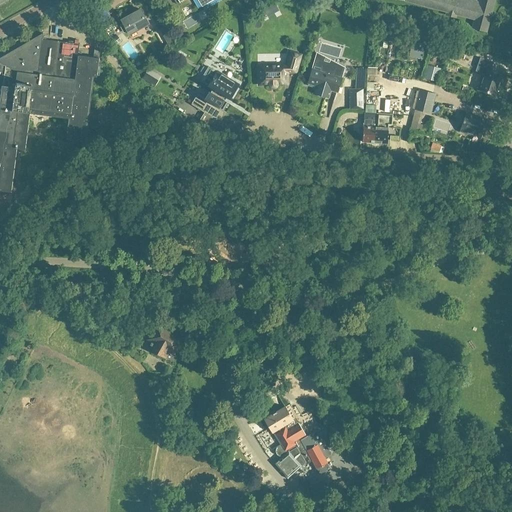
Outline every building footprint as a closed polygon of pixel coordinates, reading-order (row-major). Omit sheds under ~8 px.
[(273,0),(269,0),(261,5),(264,11),(276,5),(273,0)] [(404,0),(446,11),(445,14),(455,17),(456,14),(474,19),(472,27),(486,31),(494,0),(479,0),(479,1),(475,0),(404,0)] [(148,24),(140,10),(121,20),(123,23),(119,25),(124,33),(127,31),(129,34),(148,24)] [(175,42),(167,27),(161,31),(169,45),(175,42)] [(0,188),(11,190),(11,189),(13,173),(16,147),(25,148),(25,147),(29,112),(30,112),(70,117),(67,138),(67,137),(67,138),(85,140),(84,140),(85,132),(88,110),(92,76),(97,76),(97,70),(98,65),(100,50),(95,49),(94,49),(93,57),(78,55),(79,47),(79,44),(78,44),(79,40),(75,40),(75,41),(69,40),(69,42),(45,40),(45,42),(42,41),(42,39),(43,33),(42,33),(42,35),(35,39),(0,58),(0,188)] [(117,35),(112,39),(115,44),(121,40),(117,35)] [(422,49),(424,40),(413,37),(410,46),(422,49)] [(120,43),(125,54),(131,52),(126,41),(120,43)] [(157,48),(146,54),(150,60),(161,54),(157,48)] [(261,84),(269,84),(269,85),(270,85),(270,86),(270,87),(271,87),(272,87),(273,87),(274,87),(275,87),(275,86),(276,86),(276,85),(277,85),(277,84),(285,84),(286,84),(287,84),(287,83),(287,75),(287,72),(296,72),(301,55),(300,54),(291,52),(290,52),(288,59),(287,64),(259,65),(259,76),(259,84),(260,84),(261,84)] [(495,95),(502,74),(490,70),(493,62),(480,57),(476,71),(484,74),(479,89),(495,95)] [(209,65),(200,80),(208,86),(212,88),(210,92),(221,99),(223,95),(229,98),(228,99),(229,99),(239,84),(238,84),(218,72),(218,71),(209,65)] [(427,65),(424,77),(437,81),(440,69),(427,65)] [(337,92),(341,77),(320,71),(321,69),(313,67),(313,69),(312,69),(311,74),(310,74),(308,75),(309,78),(310,78),(308,83),(307,85),(315,88),(314,93),(329,97),(331,90),(337,92)] [(147,70),(145,74),(143,77),(156,85),(160,78),(147,70)] [(349,88),(349,109),(363,109),(363,88),(349,88)] [(428,112),(433,93),(420,90),(415,109),(428,112)] [(198,93),(192,104),(213,117),(208,114),(214,104),(219,107),(223,100),(221,99),(210,92),(209,91),(205,97),(198,93)] [(158,112),(151,111),(150,121),(157,122),(158,112)] [(375,142),(376,116),(377,113),(364,112),(362,142),(375,142)] [(387,143),(388,124),(391,124),(391,114),(377,113),(376,116),(375,142),(387,143)] [(481,136),(487,120),(466,113),(460,131),(472,135),(473,133),(481,136)] [(432,143),(430,149),(439,151),(440,146),(432,143)] [(0,225),(4,229),(35,192),(27,185),(0,216),(0,225)] [(175,356),(184,340),(177,337),(177,338),(172,335),(173,333),(172,333),(171,334),(167,332),(168,330),(167,329),(166,331),(162,329),(162,328),(155,324),(146,340),(151,342),(150,344),(151,344),(149,349),(154,352),(153,353),(154,353),(155,352),(158,354),(158,355),(159,356),(159,355),(165,358),(168,353),(175,356)] [(351,382),(344,396),(357,402),(364,388),(351,382)] [(331,453),(319,432),(320,431),(319,429),(306,436),(298,422),(295,418),(293,419),(285,407),(264,419),(269,427),(272,432),(274,431),(281,444),(277,446),(277,447),(276,448),(275,449),(275,450),(275,451),(275,452),(276,452),(276,453),(277,454),(278,455),(279,456),(280,456),(281,456),(282,456),(283,455),(274,463),(288,478),(295,472),(305,462),(307,464),(312,461),(318,471),(319,473),(330,468),(324,457),(330,454),(331,453)] [(350,446),(349,436),(342,437),(343,447),(350,446)]
